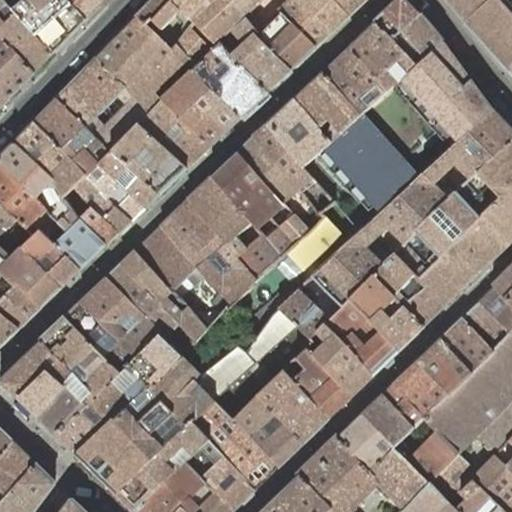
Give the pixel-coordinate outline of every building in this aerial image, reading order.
[(36,73),(54,55),(14,10),(7,1),(5,0),(0,0),(0,32),(5,38),(36,73)] [(54,55),(88,20),(70,0),(25,0),(14,10),(54,55)] [(70,0),(88,20),(106,0),(70,0)] [(153,0),(139,15),(158,35),(181,11),(188,18),(190,16),(196,22),(176,43),(178,45),(190,58),(199,66),(222,44),(220,41),(243,18),(262,0),(153,0)] [(282,11),(270,0),(262,0),(243,18),(259,35),(282,11)] [(332,0),(316,16),(300,0),(294,0),(283,11),(318,47),(367,0),(332,0)] [(300,0),(316,16),(332,0),(300,0)] [(377,23),(393,40),(421,14),(407,0),(397,0),(375,21),(377,23)] [(447,0),(465,21),(491,0),(447,0)] [(511,13),(500,0),(491,0),(465,21),(511,72),(511,71),(511,13)] [(511,0),(500,0),(511,13),(511,0)] [(283,11),(282,11),(259,35),(293,70),(318,47),(283,11)] [(421,14),(393,40),(418,65),(444,41),(442,39),(440,37),(421,14)] [(158,35),(139,15),(99,56),(127,86),(136,96),(151,111),(164,98),(157,92),(190,58),(178,45),(173,50),(158,35)] [(220,41),(222,44),(270,92),(293,70),(259,35),(243,18),(220,41)] [(418,65),(393,40),(377,23),(351,48),(389,91),(400,81),(390,71),(399,62),(408,73),(418,65)] [(0,109),(36,73),(5,38),(0,32),(0,109)] [(495,109),(444,41),(408,73),(402,79),(459,142),(495,109)] [(222,44),(199,66),(194,71),(241,119),(270,92),(222,44)] [(389,91),(351,48),(324,73),(362,115),(365,112),(389,91)] [(113,151),(140,123),(151,111),(136,96),(127,86),(99,56),(58,98),(88,127),(89,128),(97,136),(99,137),(113,151)] [(241,119),(194,71),(164,98),(213,145),(241,119)] [(296,100),(332,142),(362,115),(324,73),(296,100)] [(88,127),(58,98),(35,122),(87,175),(88,176),(100,164),(113,151),(99,137),(86,150),(87,147),(85,143),(82,141),(79,141),(89,128),(88,127)] [(213,145),(164,98),(151,111),(140,123),(190,168),(213,145)] [(270,125),(305,167),(323,150),(332,142),(296,100),(270,125)] [(450,198),(435,184),(452,168),(468,183),(511,141),(511,128),(495,109),(459,142),(423,176),(382,214),(352,242),(313,278),(338,303),(327,314),(301,290),(281,309),(298,326),(311,339),(326,324),(332,319),(343,307),(350,300),(375,276),(386,264),(405,245),(418,233),(416,231),(450,198)] [(423,176),(365,112),(323,150),(382,214),(423,176)] [(77,185),(87,175),(35,122),(15,142),(53,177),(82,219),(93,209),(77,185)] [(161,195),(190,168),(140,123),(113,151),(161,195)] [(300,189),(314,178),(305,167),(270,125),(256,138),(300,189)] [(325,218),(322,214),(312,202),(302,191),(300,189),(256,138),(240,153),(286,205),(297,217),(311,231),(325,218)] [(511,141),(468,183),(450,198),(416,231),(418,233),(405,245),(386,264),(375,276),(425,327),(511,244),(511,141)] [(69,232),(82,219),(53,177),(15,142),(0,158),(0,163),(36,197),(45,187),(59,207),(52,214),(55,217),(69,232)] [(148,208),(161,195),(113,151),(100,164),(148,208)] [(240,153),(214,179),(255,224),(259,229),(286,205),(240,153)] [(37,236),(42,231),(34,223),(48,209),(36,197),(0,163),(0,203),(18,219),(28,229),(37,236)] [(135,220),(148,208),(100,164),(88,176),(104,194),(135,220)] [(121,233),(135,220),(104,194),(88,176),(87,175),(77,185),(93,209),(121,233)] [(190,201),(259,280),(284,257),(270,241),(264,234),(249,248),(240,237),(255,224),(214,179),(190,201)] [(322,214),(335,203),(325,190),(321,186),(317,190),(321,194),(312,202),(322,214)] [(255,285),(254,284),(259,280),(190,201),(162,228),(234,306),(255,285)] [(0,224),(5,230),(18,219),(0,203),(0,224)] [(108,245),(121,233),(93,209),(82,219),(108,245)] [(327,216),(325,218),(311,231),(295,245),(286,254),(309,277),(313,278),(352,242),(327,216)] [(56,245),(69,232),(55,217),(42,231),(56,245)] [(282,231),(295,245),(311,231),(297,217),(282,231)] [(82,269),(108,245),(82,219),(69,232),(56,245),(82,269)] [(210,330),(230,310),(234,306),(162,228),(137,252),(210,330)] [(63,288),(82,269),(56,245),(42,231),(37,236),(25,247),(63,288)] [(270,241),(284,257),(286,254),(295,245),(282,231),(270,241)] [(0,270),(1,272),(15,258),(0,245),(0,270)] [(43,307),(63,288),(25,247),(15,258),(1,272),(17,285),(43,307)] [(197,342),(210,330),(137,252),(123,265),(180,324),(197,342)] [(161,336),(166,339),(180,324),(123,265),(109,278),(164,333),(161,336)] [(507,299),(511,303),(511,267),(495,284),(507,299)] [(400,351),(425,327),(375,276),(350,300),(368,319),(380,331),(400,351)] [(82,303),(138,358),(161,336),(164,333),(109,278),(82,303)] [(511,334),(511,303),(507,299),(495,284),(493,285),(496,288),(481,303),(511,334)] [(32,317),(43,307),(17,285),(7,296),(32,317)] [(0,312),(20,328),(32,317),(7,296),(0,302),(0,312)] [(380,331),(368,319),(350,300),(343,307),(332,319),(326,324),(374,376),(400,351),(380,331)] [(122,373),(132,364),(138,358),(82,303),(67,318),(122,373)] [(495,351),(511,334),(481,303),(464,319),(495,351)] [(298,326),(281,309),(273,315),(248,352),(240,346),(203,375),(195,380),(216,402),(257,363),(298,326)] [(0,346),(20,328),(0,312),(0,346)] [(76,376),(97,397),(118,377),(122,373),(67,318),(42,342),(76,376)] [(443,339),(473,373),(495,351),(464,319),(443,339)] [(326,324),(311,339),(316,343),(309,349),(352,397),(374,376),(326,324)] [(511,334),(495,351),(473,373),(451,395),(426,418),(459,454),(476,435),(496,454),(511,437),(511,334)] [(152,388),(183,356),(166,339),(161,336),(138,358),(132,364),(142,375),(129,388),(118,377),(97,397),(57,435),(77,455),(150,386),(152,388)] [(419,362),(451,395),(473,373),(443,339),(419,362)] [(66,386),(76,376),(42,342),(0,382),(20,399),(49,371),(66,386)] [(352,397),(309,349),(298,359),(308,369),(295,381),(330,419),(353,398),(352,397)] [(195,422),(216,402),(195,380),(203,375),(183,356),(152,388),(150,386),(77,455),(117,493),(195,422)] [(425,417),(426,418),(451,395),(419,362),(395,386),(425,417)] [(20,399),(38,416),(66,386),(49,371),(20,399)] [(285,371),(260,395),(306,443),(330,419),(295,381),(285,371)] [(38,416),(57,435),(97,397),(76,376),(66,386),(38,416)] [(415,427),(425,417),(395,386),(385,396),(415,427)] [(260,395),(233,420),(279,468),(304,443),(305,444),(306,443),(260,395)] [(279,468),(233,420),(216,402),(195,422),(210,439),(256,489),(279,468)] [(371,472),(396,446),(365,415),(340,439),(371,472)] [(210,439),(195,422),(117,493),(135,511),(187,462),(210,439)] [(0,454),(13,440),(0,427),(0,454)] [(403,511),(406,510),(432,483),(396,446),(371,472),(340,439),(338,435),(299,473),(334,509),(330,511),(355,511),(358,509),(357,508),(381,483),(392,495),(375,511),(403,511)] [(511,511),(511,470),(496,454),(476,435),(459,454),(432,483),(450,501),(461,490),(471,479),(504,511),(511,511)] [(511,437),(496,454),(511,470),(511,437)] [(235,510),(256,489),(210,439),(187,462),(235,510)] [(0,506),(38,464),(13,440),(0,454),(0,506)] [(232,511),(235,510),(187,462),(135,511),(175,511),(182,506),(188,511),(232,511)] [(0,511),(34,511),(56,484),(56,482),(38,464),(0,506),(0,511)] [(330,511),(334,509),(299,473),(297,475),(299,477),(263,511),(330,511)] [(461,511),(504,511),(471,479),(461,490),(470,498),(459,509),(461,511)] [(450,501),(432,483),(406,510),(403,511),(461,511),(459,509),(450,501)] [(87,511),(75,500),(73,500),(64,511),(87,511)]
